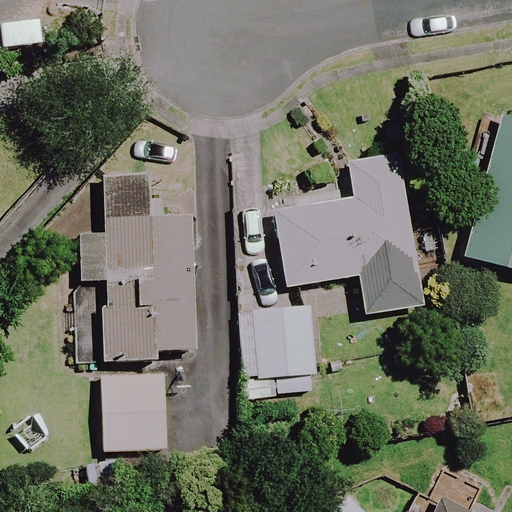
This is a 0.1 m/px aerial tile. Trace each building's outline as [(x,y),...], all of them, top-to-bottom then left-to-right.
[(511,123),(501,121),(464,263),(511,275),(511,123)] [(419,312),(398,159),(351,166),(356,202),(273,213),(284,291),(359,281),(364,320),(419,312)] [(108,372),(156,369),(156,357),(194,354),(184,219),(150,221),(147,181),(103,184),(107,245),(75,247),(78,284),(102,282),(108,372)] [(314,395),(308,311),(237,316),(243,400),(314,395)] [(164,380),(101,380),(101,454),(164,454),(164,380)] [(361,511),(349,499),(334,511),(361,511)]
